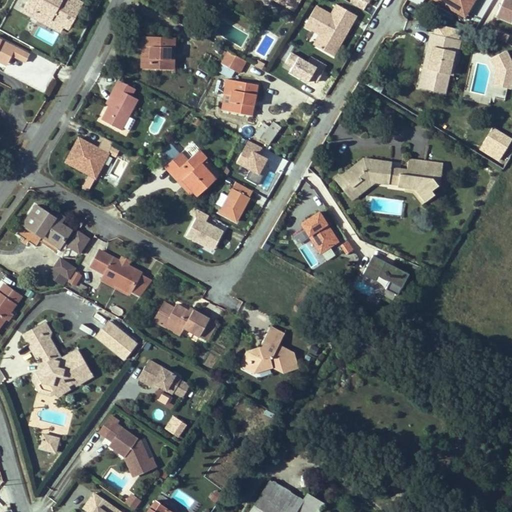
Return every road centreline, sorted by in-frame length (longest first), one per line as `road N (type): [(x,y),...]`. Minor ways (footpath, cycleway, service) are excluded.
road 1 (residential): [(19,170),(227,286),(394,0)]
road 2 (tertiary): [(19,170),(128,0)]
road 3 (residential): [(29,511),(122,383)]
